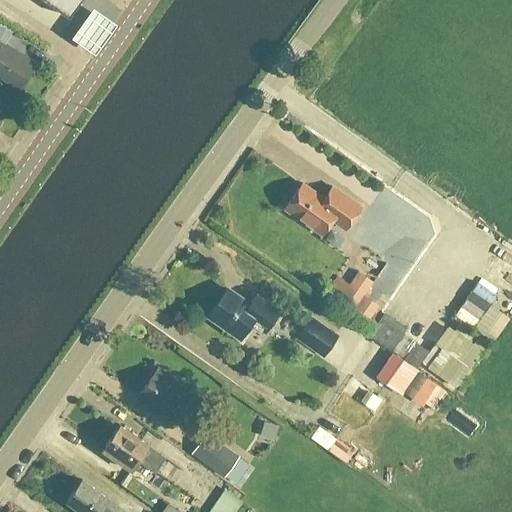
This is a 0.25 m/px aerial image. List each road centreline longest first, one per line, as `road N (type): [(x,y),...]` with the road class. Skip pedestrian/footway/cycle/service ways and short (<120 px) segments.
road 1 (tertiary): [(0,470),(335,0)]
road 2 (tertiary): [(0,212),(149,0)]
